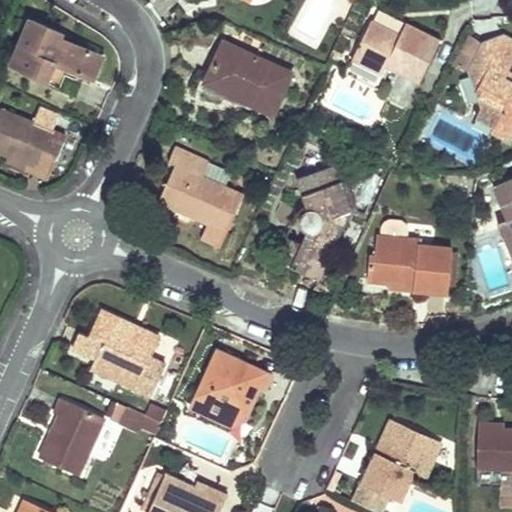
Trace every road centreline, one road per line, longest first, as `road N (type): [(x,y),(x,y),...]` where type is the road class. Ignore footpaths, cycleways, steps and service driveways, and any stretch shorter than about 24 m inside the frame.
road 1 (residential): [(365,345),(309,470),(291,473),(280,449),(328,338)]
road 2 (residential): [(328,338),(77,236)]
road 3 (residential): [(77,236),(144,98),(149,69),(133,20),(110,0)]
road 4 (residential): [(0,400),(77,236)]
road 5 (residential): [(511,323),(446,344),(365,345)]
